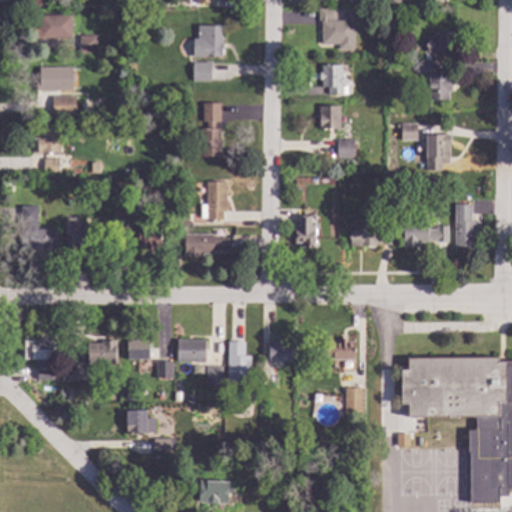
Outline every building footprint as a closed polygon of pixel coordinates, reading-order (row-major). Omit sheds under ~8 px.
[(335,19),(353,19),(353,49),(338,49),(338,43),(321,43),(321,19),(318,19),(318,7),(335,7),(335,19)] [(71,37),(34,37),(34,28),(38,28),(38,14),(71,14),(71,37)] [(222,56),(192,57),(193,38),(197,38),(197,25),(222,25),(222,56)] [(451,49),(445,49),(445,58),(431,58),(431,51),(426,51),(426,36),(437,36),(437,32),(451,32),(451,49)] [(95,52),(80,52),(79,35),(95,35),(95,52)] [(210,81),(191,80),(192,61),(210,62),(210,81)] [(429,63),(429,72),(415,72),(415,62),(429,63)] [(341,76),(344,76),(344,85),(348,85),(348,94),(328,94),(328,87),(322,87),(322,78),(317,78),(317,72),(322,72),(322,65),(340,64),(341,76)] [(74,90),(35,90),(35,79),(37,79),(37,66),(74,66),(74,90)] [(450,91),(448,91),(448,99),(428,99),(428,91),(426,91),(426,85),(429,85),(428,75),(450,74),(450,91)] [(75,114),(52,114),(52,96),(75,96),(75,114)] [(220,121),(215,121),(215,128),(220,128),(220,144),(221,144),(220,156),(200,156),(201,128),(206,128),(206,121),(202,121),(202,102),(220,102),(220,121)] [(340,131),(332,131),(332,128),(319,129),(319,123),(317,124),(317,118),(318,118),(318,105),(340,105),(340,131)] [(415,139),(400,139),(399,128),(395,128),(395,123),(414,122),(415,139)] [(60,152),(42,152),(42,153),(37,153),(37,142),(34,142),(34,136),(36,136),(36,135),(38,135),(38,127),(60,127),(60,152)] [(450,144),(448,144),(448,162),(441,162),(441,169),(426,170),(426,151),(424,151),(424,142),(425,142),(425,134),(450,134),(450,144)] [(354,158),(336,158),(336,139),(353,139),(354,158)] [(58,173),(43,173),(43,158),(58,158),(58,173)] [(435,184),(425,184),(426,175),(435,176),(435,184)] [(224,194),(225,194),(226,209),(222,209),(222,219),(206,219),(206,218),(200,218),(200,204),(206,204),(206,181),(224,181),(224,194)] [(470,220),(473,220),(473,222),(475,222),(475,231),(473,231),(473,246),(453,246),(454,204),(470,204),(470,220)] [(37,228),(56,228),(55,250),(41,250),(40,247),(20,246),(20,243),(19,242),(20,205),(38,205),(37,228)] [(130,228),(113,227),(114,212),(131,212),(130,228)] [(314,246),(299,246),(299,242),(293,242),(294,224),(299,224),(299,215),(314,215),(314,246)] [(376,231),(380,231),(380,228),(392,228),(392,244),(374,244),(374,245),(373,245),(373,247),(366,247),(366,245),(350,245),(350,220),(365,220),(365,218),(377,218),(376,231)] [(427,221),(427,228),(436,228),(436,225),(448,226),(447,241),(436,241),(436,240),(427,239),(427,242),(418,241),(418,246),(402,246),(402,220),(427,221)] [(83,231),(102,231),(102,250),(78,250),(78,247),(69,247),(69,231),(72,231),(72,222),(83,221),(83,231)] [(160,246),(152,246),(152,249),(146,249),(146,246),(138,246),(138,227),(160,226),(160,246)] [(212,237),(230,237),(229,249),(212,249),(212,252),(184,252),(184,233),(212,233),(212,237)] [(45,340),(52,340),(52,359),(23,359),(23,340),(38,340),(38,337),(45,337),(45,340)] [(283,338),(283,343),(292,343),(292,361),(283,360),(283,367),(275,366),(274,383),(260,382),(261,364),(268,365),(269,361),(267,361),(268,337),(283,338)] [(205,361),(176,361),(176,338),(205,339),(205,361)] [(346,341),(355,341),(354,360),(322,359),(323,340),(340,340),(340,338),(346,338),(346,341)] [(149,360),(126,360),(126,339),(149,339),(149,360)] [(115,363),(97,363),(97,380),(69,380),(69,363),(87,363),(86,343),(101,343),(101,340),(115,340),(115,363)] [(243,355),(250,355),(249,387),(226,387),(227,340),(244,341),(243,355)] [(511,487),(506,487),(506,496),(497,496),(497,502),(467,502),(467,453),(466,453),(466,447),(466,430),(473,430),(473,416),(407,417),(407,404),(400,404),(400,369),(407,369),(407,357),(497,357),(497,361),(500,361),(504,361),(504,360),(511,360),(511,487)] [(171,378),(155,378),(155,360),(171,360),(171,378)] [(206,365),(222,365),(221,385),(205,385),(206,365)] [(52,379),(36,379),(36,368),(52,369),(52,379)] [(361,403),(344,403),(344,387),(361,388),(361,403)] [(146,416),(154,416),(155,431),(146,431),(146,432),(125,432),(125,409),(146,409),(146,416)] [(394,434),(407,434),(407,446),(394,446),(394,434)] [(174,438),(174,450),(152,450),(153,437),(174,438)] [(305,450),(298,450),(297,442),(304,442),(305,450)] [(228,481),(227,485),(240,486),(239,500),(227,500),(227,503),(198,501),(199,490),(194,490),(194,480),(228,481)]
